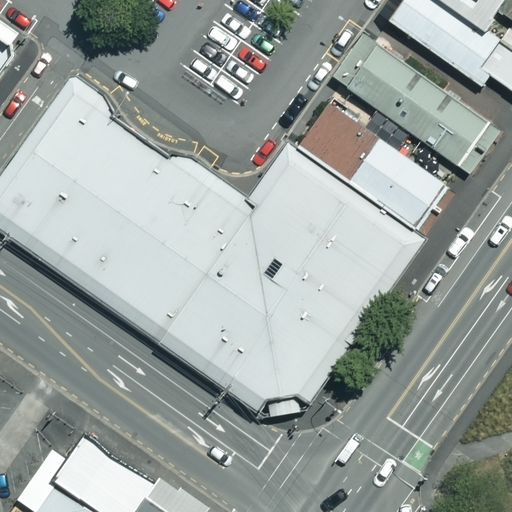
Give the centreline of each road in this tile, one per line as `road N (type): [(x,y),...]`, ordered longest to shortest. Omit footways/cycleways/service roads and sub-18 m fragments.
road 1 (tertiary): [(309,511),(251,483),(0,298)]
road 2 (secondary): [(511,241),(387,417),(332,511)]
